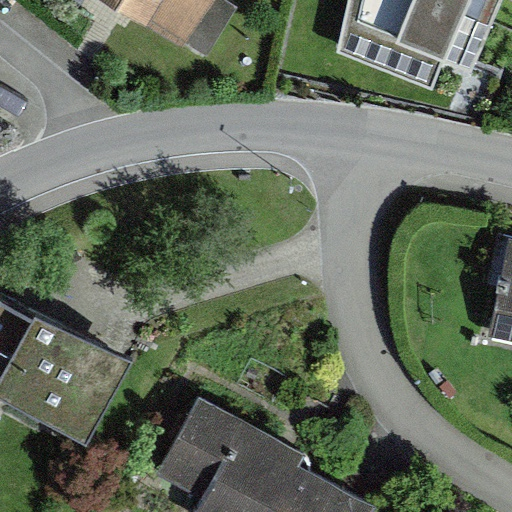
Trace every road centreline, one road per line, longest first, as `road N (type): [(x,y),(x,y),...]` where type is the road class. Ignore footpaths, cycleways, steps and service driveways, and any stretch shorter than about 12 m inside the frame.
road 1 (residential): [(359,143),(344,242),(375,360),(412,424),(511,497)]
road 2 (residential): [(359,143),(281,135),(179,139),(24,175),(0,192)]
road 3 (residential): [(511,171),(359,143)]
